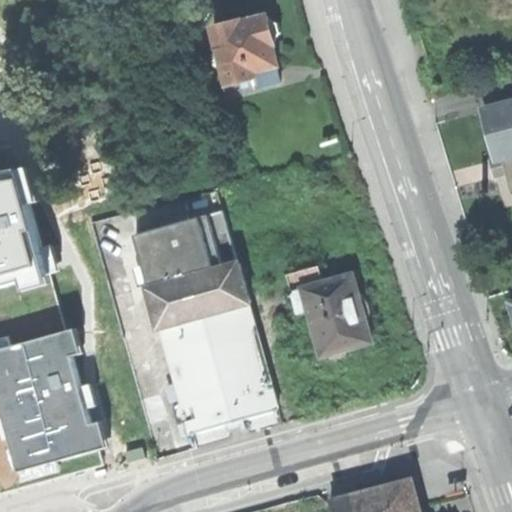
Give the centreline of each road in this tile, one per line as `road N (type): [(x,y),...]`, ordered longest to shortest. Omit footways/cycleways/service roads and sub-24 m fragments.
road 1 (secondary): [(483,406),(355,0)]
road 2 (tertiary): [(483,406),(113,511)]
